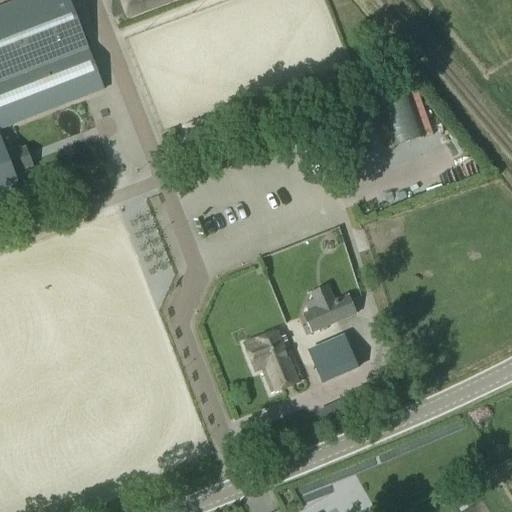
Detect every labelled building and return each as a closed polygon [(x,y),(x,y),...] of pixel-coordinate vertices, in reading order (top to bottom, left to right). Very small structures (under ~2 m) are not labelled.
[(65,0),(42,0),(0,16),(0,208),(20,201),(0,149),(0,130),(101,92),(65,0)] [(118,0),(126,21),(181,0),(118,0)] [(291,248),(313,241),(310,232),(288,240),(291,248)] [(306,250),(305,261),(319,263),(320,252),(306,250)] [(315,311),(302,317),(310,335),(354,316),(346,298),(335,303),(328,288),(309,297),(315,311)] [(280,333),(244,347),(254,374),(260,371),(270,396),(301,383),(280,333)] [(342,339),(307,354),(321,385),(355,370),(342,339)]
